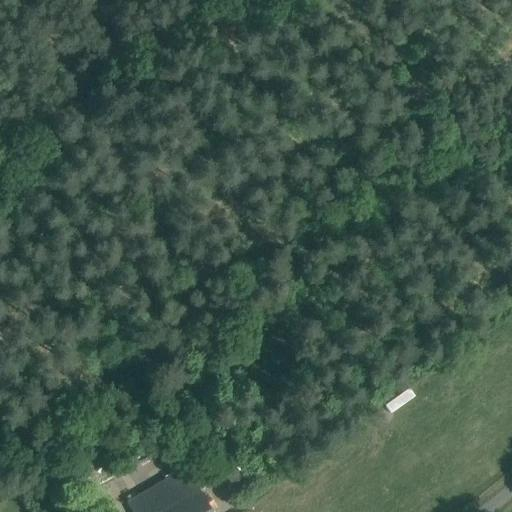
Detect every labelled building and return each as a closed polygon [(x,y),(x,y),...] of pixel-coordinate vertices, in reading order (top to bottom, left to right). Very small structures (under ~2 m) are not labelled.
[(410,389),(389,401),(393,409),(415,397),(410,389)] [(206,412),(199,416),(198,415),(181,423),(201,460),(220,450),(208,428),(213,426),(206,412)] [(247,470),(240,460),(232,467),(234,469),(239,476),(247,470)] [(212,511),(186,468),(125,504),(130,511),(212,511)] [(234,469),(224,475),(238,494),(247,487),(239,476),(234,469)]
